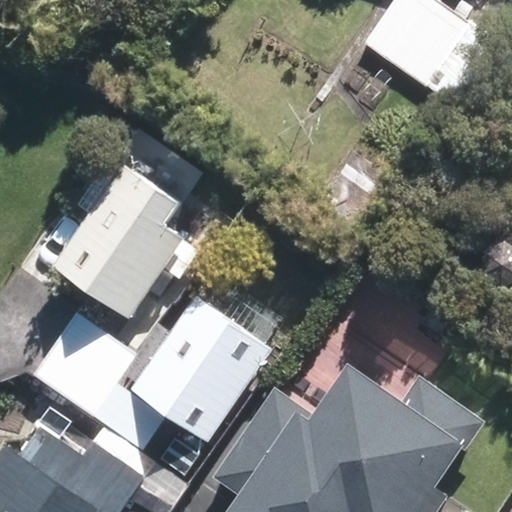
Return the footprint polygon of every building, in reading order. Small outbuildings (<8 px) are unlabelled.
[(430,0),(391,0),(359,46),(423,91),(469,27),(430,0)] [(347,237),(388,178),(352,154),(312,212),(347,237)] [(125,165),(53,266),(130,320),(185,241),(169,230),(185,207),(125,165)] [(450,480),(492,417),(432,377),(463,331),(368,267),(286,388),(278,382),(215,475),(244,494),(231,511),(441,511),(459,486),(450,480)] [(196,298),(129,391),(206,444),(273,351),(196,298)] [(32,376),(141,453),(166,418),(117,385),(138,356),(77,312),(32,376)] [(86,455),(45,425),(26,453),(9,442),(0,455),(0,511),(147,511),(131,501),(148,477),(96,441),(86,455)] [(174,439),(158,462),(183,480),(199,457),(174,439)]
